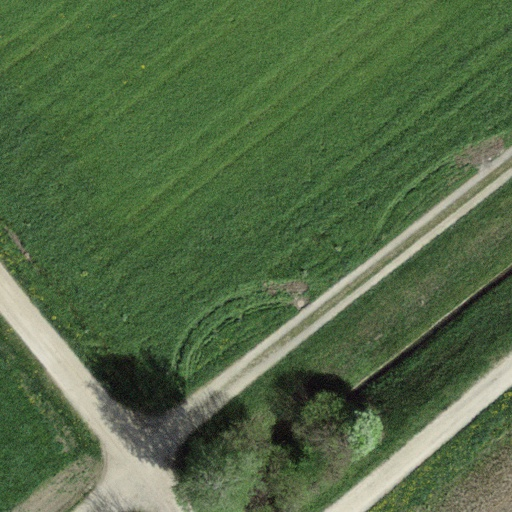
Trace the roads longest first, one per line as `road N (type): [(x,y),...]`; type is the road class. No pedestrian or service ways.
road 1 (track): [(67,511),(511,160)]
road 2 (track): [(179,511),(0,289)]
road 3 (track): [(326,511),(511,361)]
